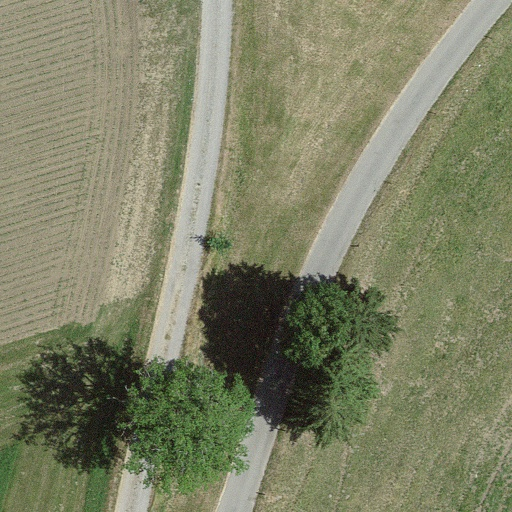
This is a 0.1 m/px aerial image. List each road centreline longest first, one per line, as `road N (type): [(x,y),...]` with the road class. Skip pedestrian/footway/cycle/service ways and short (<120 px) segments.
road 1 (unclassified): [(507,0),(392,153),(339,252),(242,511)]
road 2 (track): [(136,511),(216,107),(217,0)]
